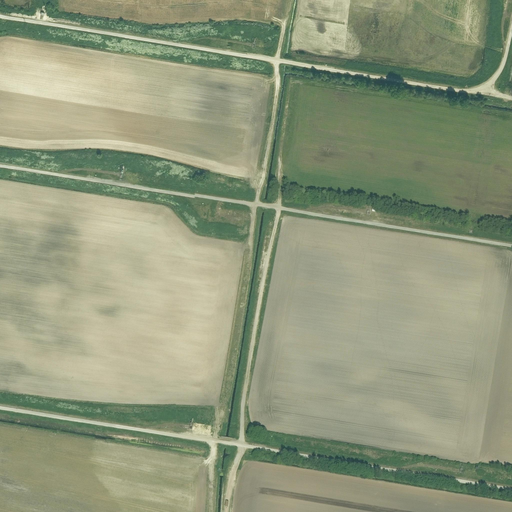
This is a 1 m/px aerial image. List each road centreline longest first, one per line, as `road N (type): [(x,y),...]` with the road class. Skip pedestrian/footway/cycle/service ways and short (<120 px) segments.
road 1 (track): [(0,162),(511,245)]
road 2 (track): [(511,96),(0,14)]
road 3 (track): [(242,446),(280,157)]
road 4 (track): [(511,487),(242,446)]
road 5 (track): [(242,446),(0,406)]
